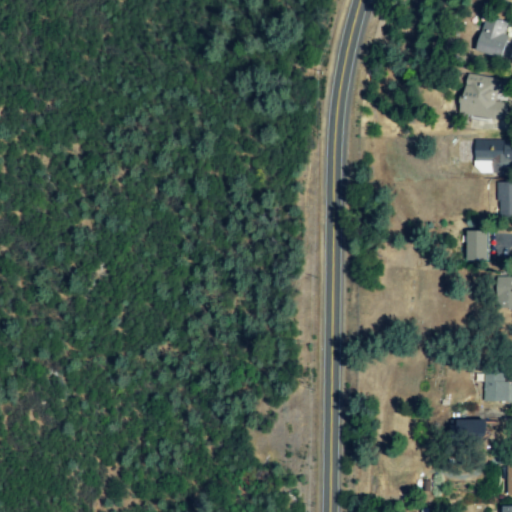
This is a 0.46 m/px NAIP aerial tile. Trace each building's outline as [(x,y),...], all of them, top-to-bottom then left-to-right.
[(503,59),(511,32),(511,24),(487,17),(476,50),(503,59)] [(509,80),(465,75),(460,115),(507,121),(509,104),(496,102),(498,94),(507,95),(509,80)] [(511,174),(511,140),(475,140),(474,173),(511,174)] [(511,182),(498,182),(498,220),(511,220),(511,182)] [(490,262),(491,232),(468,231),(468,261),(490,262)] [(511,308),(511,273),(497,274),(497,309),(511,308)] [(484,402),(511,402),(511,382),(506,382),(506,366),(485,366),(484,402)] [(452,442),(491,440),(490,420),(451,421),(452,442)] [(379,495),(379,476),(366,475),(365,495),(379,495)]
